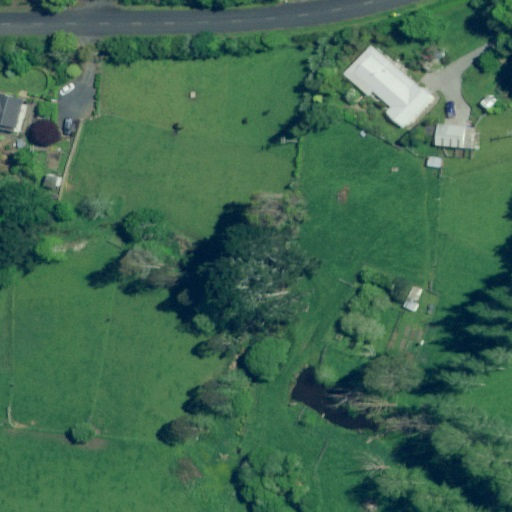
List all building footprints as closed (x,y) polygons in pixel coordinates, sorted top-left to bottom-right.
[(435,99),(378,46),(352,74),(375,96),(379,91),(397,108),(392,113),(408,128),(435,99)] [(0,128),(5,130),(20,133),(27,100),(5,95),(4,100),(0,98),(0,128)] [(457,120),(444,119),(444,124),(440,124),(439,146),(482,149),(483,127),(457,125),(457,120)] [(59,137),(54,124),(41,130),(46,142),(59,137)] [(445,159),(432,157),(430,166),(444,168),(445,159)] [(61,178),(50,174),(46,185),(57,189),(61,178)] [(420,289),(413,286),(402,307),(412,312),(417,304),(414,302),(420,289)]
